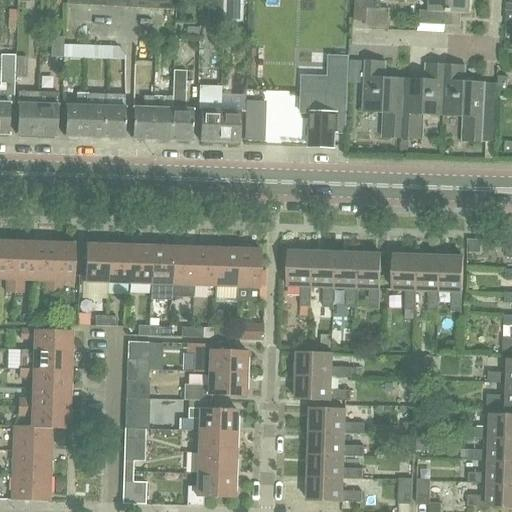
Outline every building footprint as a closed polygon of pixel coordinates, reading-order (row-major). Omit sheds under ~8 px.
[(102,0),(102,7),(114,8),(114,0),(102,0)] [(114,0),(114,8),(126,9),(126,0),(114,0)] [(126,0),(126,9),(138,9),(138,0),(126,0)] [(138,0),(138,9),(155,10),(155,0),(138,0)] [(155,0),(155,10),(174,11),(174,0),(155,0)] [(221,24),(221,21),(222,0),(207,0),(207,24),(221,24)] [(222,0),(221,21),(241,22),(242,0),(245,0),(222,0)] [(355,0),(354,21),(367,22),(368,9),(368,0),(355,0)] [(368,0),(368,9),(381,9),(381,0),(368,0)] [(421,10),(420,25),(445,26),(453,26),(454,14),(461,14),(470,15),(471,0),(430,0),(430,10),(421,10)] [(504,23),(511,23),(511,12),(505,12),(503,12),(503,23),(504,23)] [(63,37),(51,37),(50,57),(63,58),(63,45),(63,37)] [(85,58),(86,46),(63,45),(63,58),(85,58)] [(301,92),(301,113),(310,114),(308,148),(334,149),(334,133),(336,133),(347,134),(350,57),(329,56),(328,78),(328,92),(302,92),(301,92)] [(0,138),(2,139),(3,136),(7,136),(9,104),(9,103),(13,103),(14,77),(14,57),(1,57),(1,77),(0,83),(5,83),(5,92),(0,92),(0,138)] [(14,57),(14,77),(26,78),(27,57),(14,57)] [(365,84),(364,111),(383,112),(382,137),(403,138),(406,79),(393,79),(385,78),(385,74),(386,62),(366,62),(365,84)] [(406,79),(403,138),(422,139),(423,114),(444,115),(446,65),(426,64),(425,76),(425,80),(417,80),(406,79)] [(446,65),(444,115),(463,116),(462,141),(483,142),(485,142),(494,143),(497,86),(497,84),(473,82),(465,82),(466,78),(466,66),(446,65)] [(172,72),(171,110),(170,142),(177,142),(178,144),(184,145),(186,142),(190,142),(191,111),(183,111),(184,72),(172,72)] [(508,77),(498,76),(497,90),(507,90),(508,77)] [(202,145),(210,145),(212,143),(218,143),(219,111),(220,107),(220,106),(220,89),(200,88),(199,107),(205,107),(204,111),(199,110),(198,143),(201,143),(202,145)] [(28,137),(35,137),(37,93),(17,93),(15,137),(18,137),(20,139),(26,139),(28,137)] [(55,138),(56,106),(56,94),(37,93),(35,137),(41,137),(43,140),(50,140),(52,138),(55,138)] [(76,138),(83,138),(84,95),(75,95),(74,107),(64,107),(63,138),(66,138),(67,141),(74,141),(76,138)] [(84,95),(83,138),(89,139),(91,142),(98,142),(100,139),(102,139),(104,96),(94,96),(84,95)] [(114,97),(104,96),(102,139),(109,139),(111,142),(117,142),(119,140),(122,140),(123,109),(114,108),(114,97)] [(143,141),(151,141),(152,98),(143,97),(142,109),(132,109),(131,140),(135,140),(135,143),(142,143),(143,141)] [(162,98),(152,98),(151,141),(158,141),(159,144),(166,144),(167,142),(170,142),(171,110),(162,110),(162,98)] [(264,116),(264,102),(246,102),(245,115),(264,116)] [(220,107),(219,111),(218,143),(225,143),(226,146),(233,146),(234,144),(237,144),(238,112),(235,112),(235,107),(220,106),(220,107)] [(0,241),(0,279),(6,280),(6,294),(14,294),(16,243),(0,241)] [(84,283),(107,283),(108,246),(102,245),(102,242),(92,242),(92,245),(86,245),(84,283)] [(35,243),(16,243),(14,294),(23,294),(23,281),(34,281),(35,243)] [(54,244),(35,243),(34,281),(45,281),(44,295),(53,295),(54,244)] [(113,246),(108,246),(107,283),(128,284),(130,246),(123,246),(124,243),(114,243),(113,246)] [(54,244),(53,295),(61,295),(62,282),(73,282),(74,245),(54,244)] [(128,284),(150,285),(151,247),(145,247),(146,244),(136,244),(135,246),(130,246),(128,284)] [(151,247),(150,285),(150,300),(171,301),(171,297),(173,248),(167,248),(167,245),(157,245),(157,247),(151,247)] [(172,286),(171,297),(180,297),(181,286),(193,286),(194,248),(189,248),(189,246),(179,246),(179,248),(173,248),(172,286)] [(200,249),(194,248),(193,286),(215,287),(216,249),(210,249),(210,247),(200,246),(200,249)] [(222,249),(216,249),(215,287),(236,288),(238,250),(232,250),(232,246),(222,246),(222,249)] [(238,250),(236,288),(259,288),(260,251),(254,250),(254,247),(244,247),(244,250),(238,250)] [(310,307),(311,287),(312,253),(289,252),(288,287),(301,287),(300,307),(310,307)] [(335,253),(312,253),(311,287),(323,288),(323,307),(333,308),(334,288),(335,253)] [(356,309),(357,289),(358,254),(335,253),(334,288),(346,289),(346,308),(356,309)] [(381,255),(358,254),(357,289),(369,289),(368,309),(379,309),(379,290),(380,290),(381,255)] [(415,311),(416,291),(417,256),(394,255),(392,290),(406,291),(405,310),(414,311),(415,311)] [(440,257),(417,256),(416,291),(428,291),(428,311),(438,311),(439,292),(440,257)] [(463,258),(440,257),(439,292),(451,292),(451,312),(461,312),(462,293),(463,258)] [(310,307),(300,307),(300,316),(310,316),(310,307)] [(405,310),(405,319),(413,319),(414,311),(405,310)] [(93,326),(105,327),(106,314),(94,314),(93,326)] [(118,315),(106,314),(105,327),(117,327),(118,315)] [(511,316),(504,316),(504,326),(511,326),(511,338),(503,339),(503,351),(511,351),(511,316)] [(262,326),(235,324),(235,330),(235,339),(261,341),(262,326)] [(148,336),(149,326),(137,326),(137,336),(148,336)] [(171,327),(149,326),(148,336),(170,337),(171,327)] [(191,338),(192,328),(181,328),(181,337),(191,338)] [(214,329),(192,328),(191,338),(213,339),(214,329)] [(33,340),(33,351),(71,352),(71,332),(20,330),(20,340),(33,340)] [(235,339),(235,330),(223,330),(223,339),(235,339)] [(332,336),(320,335),(320,348),(331,349),(332,336)] [(127,342),(126,370),(147,371),(148,343),(127,342)] [(194,354),(193,372),(207,373),(246,374),(246,368),(248,368),(249,358),(246,358),(247,352),(214,350),(214,345),(194,345),(194,354)] [(8,350),(7,369),(19,369),(70,371),(71,352),(33,351),(8,350)] [(296,376),(332,378),(351,379),(352,368),(332,368),(332,354),(297,353),(296,376)] [(488,383),(508,384),(511,383),(511,360),(508,360),(508,373),(488,373),(488,383)] [(361,369),(352,368),(352,379),(361,379),(361,369)] [(32,378),(32,389),(69,390),(70,371),(19,369),(19,378),(32,378)] [(126,370),(126,381),(147,382),(147,371),(126,370)] [(182,384),(181,401),(187,401),(205,402),(206,402),(206,395),(245,397),(245,390),(248,390),(248,381),(246,381),(246,374),(207,373),(207,385),(182,384)] [(331,391),(332,378),(296,376),(296,400),(331,401),(351,401),(351,391),(331,391)] [(511,383),(508,384),(507,396),(487,395),(487,406),(507,406),(507,407),(511,407),(511,383)] [(432,387),(423,387),(423,398),(432,399),(432,387)] [(69,409),(69,390),(32,389),(31,400),(18,399),(18,408),(69,409)] [(125,418),(124,429),(144,429),(148,430),(149,399),(146,399),(125,399),(125,418)] [(31,417),(30,427),(30,428),(51,428),(51,429),(68,430),(69,409),(18,408),(17,416),(31,417)] [(177,418),(177,430),(198,431),(236,433),(236,426),(238,426),(239,417),(236,416),(236,410),(205,409),(187,408),(186,418),(177,418)] [(364,435),(364,425),(345,424),(345,410),(310,409),(310,433),(344,434),(364,435)] [(470,428),(470,438),(490,438),(511,439),(511,415),(490,415),(490,428),(470,428)] [(13,451),(50,452),(51,429),(51,428),(30,428),(30,427),(13,427),(13,451)] [(123,450),(144,451),(144,429),(124,429),(123,450)] [(198,431),(197,453),(235,454),(235,448),(238,449),(238,439),(235,439),(236,433),(198,431)] [(344,447),(344,434),(310,433),(309,456),(344,457),(363,457),(364,447),(344,447)] [(469,460),(469,461),(489,461),(511,462),(511,439),(490,438),(489,451),(470,450),(469,460)] [(143,462),(144,451),(123,450),(123,472),(132,472),(132,461),(143,462)] [(13,451),(12,475),(50,476),(50,452),(13,451)] [(197,453),(196,474),(234,476),(234,470),(237,470),(237,461),(235,460),(235,454),(197,453)] [(343,469),(344,457),(309,456),(308,478),(343,479),(363,480),(363,470),(343,469)] [(468,483),(488,484),(511,484),(511,462),(489,461),(488,474),(469,473),(468,483)] [(132,472),(123,472),(122,504),(144,505),(145,482),(131,482),(131,480),(132,472)] [(185,486),(185,506),(202,507),(202,497),(233,498),(234,492),(236,492),(236,482),(234,482),(234,476),(196,474),(196,486),(185,486)] [(12,475),(11,500),(49,502),(50,476),(12,475)] [(418,477),(417,503),(419,503),(430,504),(431,478),(420,478),(418,477)] [(343,492),(343,479),(308,478),(307,501),(342,503),(342,502),(362,503),(362,492),(343,492)] [(400,478),(399,504),(413,505),(414,479),(400,478)] [(511,508),(511,484),(488,484),(488,497),(468,496),(468,506),(487,507),(511,508)]
